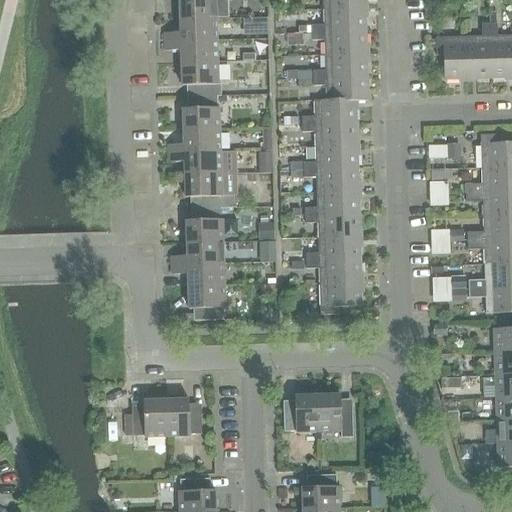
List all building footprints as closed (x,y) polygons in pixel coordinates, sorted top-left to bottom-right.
[(178,0),(179,21),(216,20),(216,19),(229,19),(228,1),(226,0),(178,0)] [(322,0),(323,12),(365,10),(364,0),(322,0)] [(311,27),(311,35),(365,33),(365,10),(323,12),(324,27),(311,27)] [(267,19),(253,20),(254,36),(268,35),(267,19)] [(164,34),(164,43),(217,41),(216,20),(179,21),(180,34),(164,34)] [(468,80),(490,79),(489,25),(481,25),(481,38),(466,38),(468,80)] [(496,25),(489,25),(490,79),(511,78),(511,42),(511,37),(497,37),(496,25)] [(324,42),(324,57),(366,56),(365,33),(311,35),(311,42),(324,42)] [(302,35),(288,35),(288,45),(302,45),(302,42),(302,36),(302,35)] [(444,81),(468,80),(466,38),(435,39),(436,57),(443,57),(444,81)] [(180,52),(181,64),(217,63),(217,41),(164,43),(164,52),(180,52)] [(312,73),(313,80),(367,79),(366,56),(324,57),(325,72),(312,73)] [(217,63),(181,64),(181,87),(192,86),(192,98),(217,98),(221,97),(220,85),(218,85),(217,63)] [(297,73),(287,73),(288,81),(298,81),(297,73)] [(312,73),(297,73),(298,81),(313,80),(312,73)] [(325,87),(326,102),(355,102),(368,102),(367,79),(313,80),(313,88),(325,87)] [(313,80),(298,81),(298,88),(313,88),(313,80)] [(182,110),(183,133),(219,132),(219,109),(217,109),(217,98),(192,98),(193,110),(182,110)] [(301,119),(302,126),(356,125),(355,102),(326,102),(313,102),(314,118),(301,119)] [(314,134),(315,149),(356,148),(356,125),(302,126),(302,134),(314,134)] [(271,130),(262,130),(263,153),(272,152),(271,130)] [(167,146),(167,155),(220,153),(219,132),(183,133),(183,145),(167,146)] [(480,136),(481,170),(511,169),(511,144),(498,145),(498,136),(480,136)] [(460,144),(446,145),(447,160),(461,160),(460,144)] [(303,164),(303,172),(357,170),(356,148),(315,149),(315,164),(303,164)] [(184,176),(237,174),(236,153),(220,153),(167,155),(168,164),(184,163),(184,176)] [(272,153),(258,154),(258,174),(273,174),(272,153)] [(303,163),(291,163),(291,172),(303,172),(303,164),(303,163)] [(465,186),(465,194),(511,193),(511,169),(481,170),(481,185),(465,186)] [(316,179),(316,194),(358,193),(357,170),(303,172),(303,179),(316,179)] [(441,172),(431,173),(431,181),(441,180),(441,172)] [(196,198),(196,210),(220,209),(236,209),(235,197),(237,197),(237,174),(184,176),(185,198),(196,198)] [(432,184),(431,209),(451,209),(451,184),(432,184)] [(304,210),(304,217),(358,216),(358,193),(316,194),(316,209),(304,210)] [(482,203),(482,218),(511,217),(511,193),(465,194),(465,203),(482,203)] [(185,222),(186,244),(223,243),(222,221),(220,221),(220,209),(196,210),(196,222),(185,222)] [(317,225),(317,240),(359,238),(358,216),(304,217),(304,225),(317,225)] [(466,234),(466,243),(511,241),(511,217),(482,218),(483,233),(466,234)] [(236,222),(224,222),(224,238),(236,238),(236,222)] [(260,224),(258,224),(258,243),(274,242),(274,224),(267,224),(260,224)] [(462,234),(450,234),(450,243),(463,243),(462,234)] [(305,255),(306,263),(360,261),(359,238),(317,240),(318,255),(305,255)] [(483,251),(484,266),(511,265),(511,241),(466,243),(467,251),(483,251)] [(170,258),(171,266),(223,265),(223,243),(186,244),(187,257),(170,258)] [(276,243),(259,243),(259,264),(276,264),(276,243)] [(318,270),(319,285),(361,284),(360,261),(306,263),(306,270),(318,270)] [(187,275),(187,288),(224,286),(223,265),(171,266),(171,275),(187,275)] [(468,282),(468,291),(511,289),(511,265),(484,266),(484,281),(468,282)] [(466,277),(451,277),(451,291),(452,291),(466,291),(466,277)] [(361,308),(361,284),(319,285),(320,316),(337,316),(337,308),(361,308)] [(224,286),(187,288),(188,310),(199,310),(199,322),(223,321),(223,309),(225,309),(224,286)] [(275,286),(261,287),(261,297),(275,297),(275,286)] [(511,313),(511,289),(468,291),(468,299),(485,299),(485,315),(511,313)] [(452,291),(452,303),(466,302),(466,291),(452,291)] [(446,326),(433,326),(433,335),(446,334),(446,326)] [(511,329),(493,330),(494,354),(511,353),(511,329)] [(511,353),(494,354),(494,377),(511,376),(511,353)] [(511,376),(494,377),(495,399),(511,398),(511,376)] [(339,396),(317,397),(318,433),(340,433),(341,439),(353,439),(351,406),(340,407),(339,396)] [(317,397),(294,397),(295,408),(283,408),(284,433),(295,432),(296,434),(318,433),(317,397)] [(511,398),(495,399),(496,422),(511,421),(511,398)] [(201,435),(200,411),(188,411),(188,400),(166,401),(167,438),(189,437),(189,436),(201,435)] [(132,413),(132,416),(132,437),(144,437),(144,439),(167,438),(166,401),(143,402),(143,413),(132,413)] [(457,414),(448,414),(449,422),(457,422),(457,414)] [(132,416),(124,416),(124,437),(132,437),(132,416)] [(511,421),(496,422),(496,445),(511,444),(511,421)] [(511,444),(496,445),(497,469),(511,468),(511,444)] [(301,489),(302,511),(339,510),(338,488),(337,488),(336,476),(312,477),(312,489),(301,489)] [(178,493),(178,511),(215,511),(215,492),(204,492),(204,480),(179,481),(180,493),(178,493)] [(373,502),(370,502),(370,509),(384,509),(383,496),(373,497),(373,502)]
